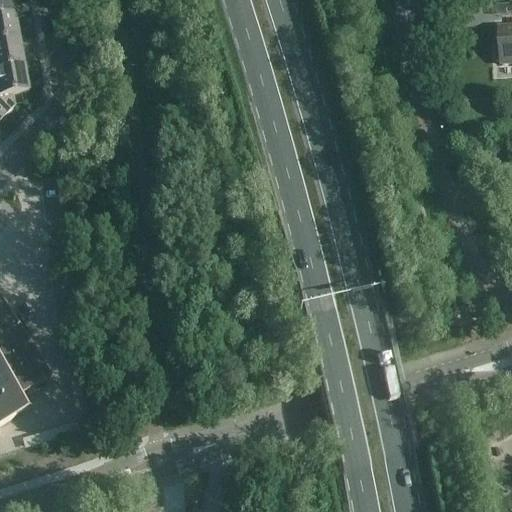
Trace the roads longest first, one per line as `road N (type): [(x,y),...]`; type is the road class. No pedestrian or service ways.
road 1 (residential): [(2,511),(511,362)]
road 2 (primary): [(234,0),(310,266),(365,511)]
road 3 (primary): [(407,511),(371,337),(277,0)]
road 4 (residential): [(0,173),(51,110),(55,74),(38,0)]
